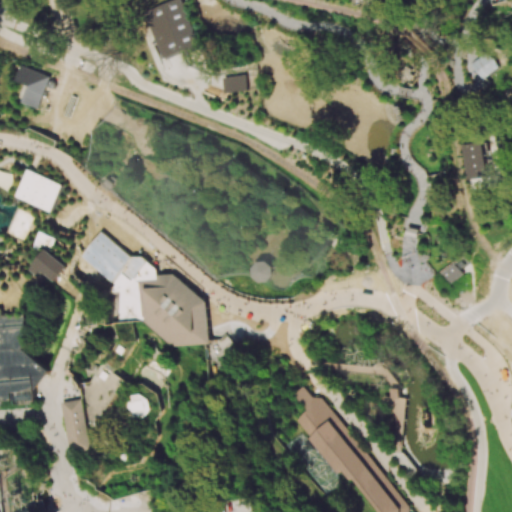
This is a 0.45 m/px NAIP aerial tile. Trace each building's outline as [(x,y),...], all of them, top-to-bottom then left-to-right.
[(182,0),(174,0),(145,13),(166,60),(202,43),(195,28),(182,0)] [(484,79),(499,66),(486,52),(471,65),(484,79)] [(53,75),(23,63),(17,79),(31,85),(25,101),(40,107),(53,75)] [(247,74),(223,78),(226,94),(250,90),(247,74)] [(142,132),(139,135),(136,138),(136,147),(140,151),(144,155),(152,155),(157,151),(159,149),(160,138),(152,132),(142,132)] [(464,145),(483,142),(488,177),(468,180),(464,145)] [(34,177),(37,212),(70,239),(79,226),(55,208),(52,175),(34,177)] [(156,395),(141,385),(130,387),(111,372),(113,368),(116,368),(135,342),(132,322),(142,320),(170,346),(206,345),(208,345),(207,301),(174,273),(158,275),(157,270),(151,264),(160,252),(115,214),(106,224),(93,222),(78,240),(87,243),(90,244),(119,267),(117,270),(122,274),(110,289),(111,292),(120,292),(117,322),(111,323),(116,341),(87,383),(77,384),(80,400),(61,404),(63,415),(68,434),(64,434),(67,455),(70,454),(88,452),(85,434),(97,432),(96,417),(113,393),(124,402),(123,405),(124,415),(135,422),(138,433),(127,450),(101,454),(81,482),(88,487),(95,492),(111,470),(137,465),(142,457),(145,456),(148,453),(147,448),(156,437),(153,422),(159,412),(156,395)] [(461,254),(441,273),(452,285),(472,266),(461,254)] [(260,263),(255,268),(255,275),(257,279),(261,282),(267,283),(274,278),(275,270),(269,264),(260,263)] [(30,353),(36,359),(48,370),(34,391),(12,393),(13,401),(1,402),(0,395),(0,310),(3,310),(4,317),(27,315),(30,353)] [(305,387),(295,395),(308,411),(295,423),(330,463),(334,460),(380,511),(407,511),(332,423),(338,418),(323,399),(313,397),(305,387)] [(383,396),(382,411),(394,411),(393,423),(403,423),(404,398),(399,398),(400,388),(391,388),(391,397),(383,396)]
